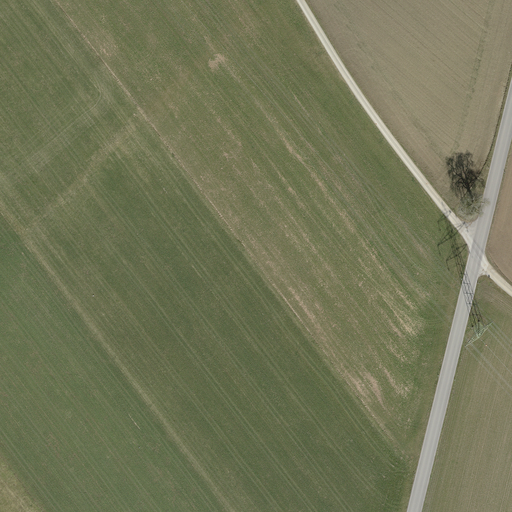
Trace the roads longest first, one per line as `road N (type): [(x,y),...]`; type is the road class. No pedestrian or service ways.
road 1 (tertiary): [(414,511),(511,110)]
road 2 (track): [(265,0),(0,251)]
road 3 (track): [(300,0),(351,85),(478,247)]
